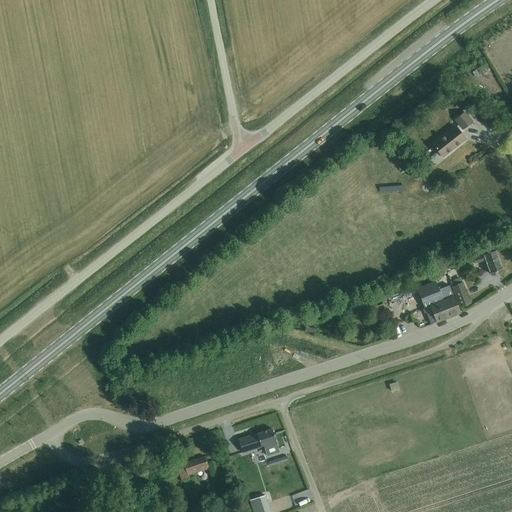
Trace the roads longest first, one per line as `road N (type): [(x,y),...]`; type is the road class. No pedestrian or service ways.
road 1 (primary): [(0,394),(500,0)]
road 2 (residential): [(50,434),(85,413),(156,423),(481,310)]
road 3 (unclassified): [(0,342),(240,151)]
road 4 (unclassified): [(240,151),(432,0)]
road 5 (residential): [(281,402),(451,342),(481,310)]
road 6 (residential): [(117,451),(281,402)]
road 7 (residential): [(240,151),(211,0)]
